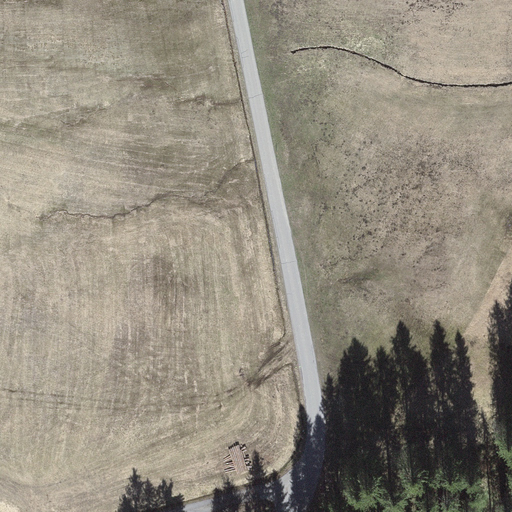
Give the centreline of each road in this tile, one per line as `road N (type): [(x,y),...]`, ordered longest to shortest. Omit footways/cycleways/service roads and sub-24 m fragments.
road 1 (unclassified): [(236,0),(305,336),(311,469),(288,511)]
road 2 (track): [(311,469),(179,511)]
